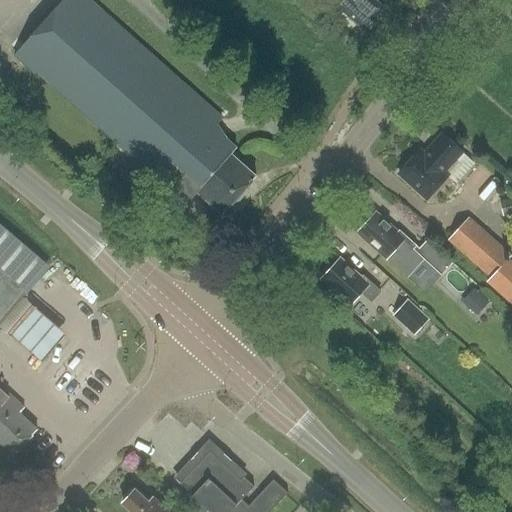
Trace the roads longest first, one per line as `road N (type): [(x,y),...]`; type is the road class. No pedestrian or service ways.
road 1 (secondary): [(208,338),(468,0)]
road 2 (secondary): [(208,338),(0,163)]
road 3 (secondary): [(393,511),(208,338)]
road 4 (unclassified): [(335,511),(178,370)]
road 5 (secondary): [(46,511),(178,370)]
